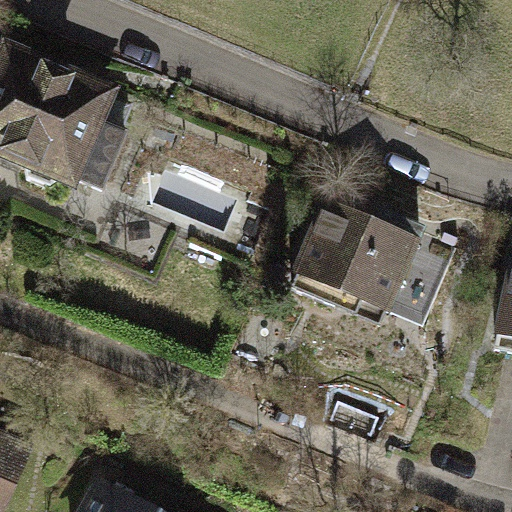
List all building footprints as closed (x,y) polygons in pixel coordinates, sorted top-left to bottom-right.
[(123,90),(0,38),(0,175),(74,207),(123,90)] [(380,338),(413,259),(324,222),(291,301),(380,338)] [(511,370),(511,278),(498,276),(481,365),(511,370)] [(0,429),(0,511),(5,511),(36,445),(0,429)] [(154,511),(109,490),(97,511),(154,511)]
